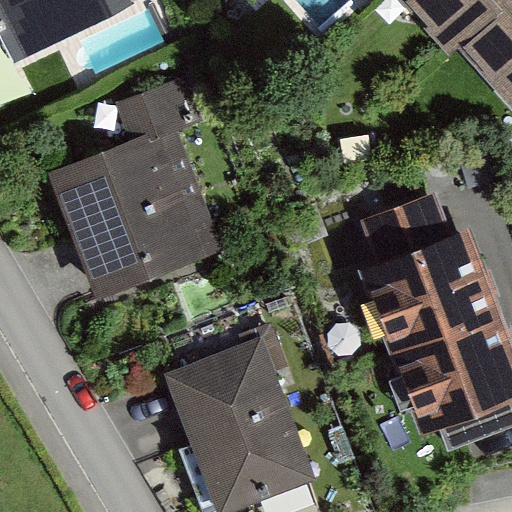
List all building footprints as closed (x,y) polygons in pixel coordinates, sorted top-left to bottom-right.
[(0,0),(0,34),(12,58),(131,0),(0,0)] [(406,0),(451,50),(459,43),(507,0),(406,0)] [(511,0),(507,0),(459,43),(511,101),(511,0)] [(115,99),(129,137),(51,165),(97,291),(223,246),(179,126),(203,117),(187,73),(115,99)] [(380,265),(354,275),(418,441),(511,405),(511,327),(474,227),(457,233),(442,195),(365,225),(380,265)] [(263,335),(163,374),(216,511),(237,511),(319,481),(263,335)]
